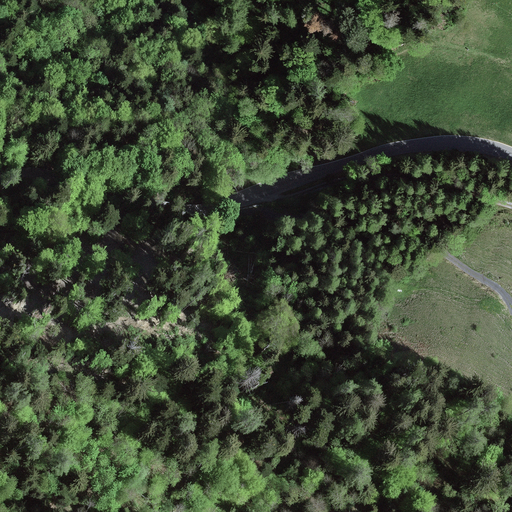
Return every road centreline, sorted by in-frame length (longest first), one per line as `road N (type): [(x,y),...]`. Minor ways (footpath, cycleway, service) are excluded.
road 1 (tertiary): [(0,181),(44,181),(194,212),(418,143),(456,139),(511,150)]
road 2 (track): [(203,211),(401,232),(498,286),(511,309)]
road 3 (track): [(260,191),(284,197),(343,179),(428,175),(511,205)]
